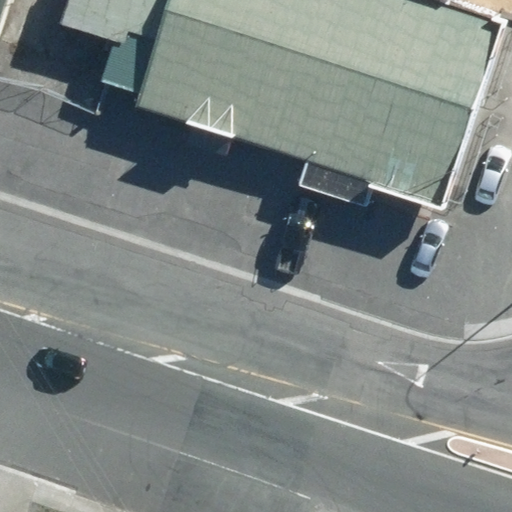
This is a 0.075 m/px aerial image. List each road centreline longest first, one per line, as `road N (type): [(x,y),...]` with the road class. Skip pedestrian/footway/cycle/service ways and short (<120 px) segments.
road 1 (secondary): [(0,313),(318,418)]
road 2 (secondary): [(511,486),(318,418)]
road 3 (primary): [(318,418),(511,359)]
road 4 (secondary): [(318,418),(511,428)]
road 5 (primary): [(438,511),(318,418)]
